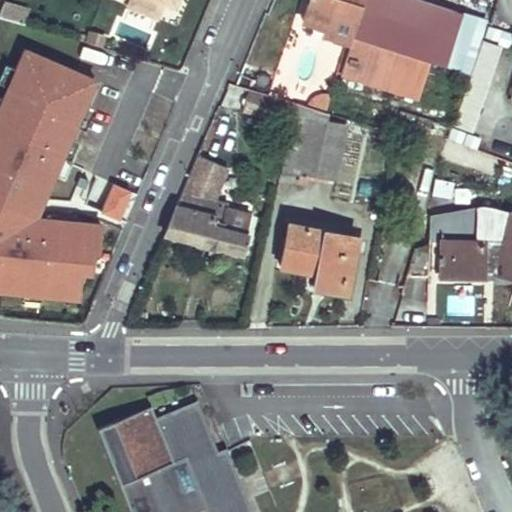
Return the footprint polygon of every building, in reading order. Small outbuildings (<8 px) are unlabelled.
[(6,0),(4,0),(2,15),(25,20),(28,4),(6,0)] [(167,6),(152,0),(132,0),(129,9),(160,22),(167,6)] [(180,0),(152,0),(167,6),(176,10),(180,0)] [(309,0),(302,21),(324,27),(350,35),(351,32),(353,33),(431,58),(445,62),(461,13),(422,0),(309,0)] [(488,21),(461,13),(445,62),(471,71),(488,21)] [(26,28),(0,20),(0,38),(18,43),(26,28)] [(350,35),(324,27),(321,34),(348,43),(350,35)] [(419,96),(431,58),(353,33),(341,71),(419,96)] [(62,39),(47,35),(37,60),(53,66),(62,39)] [(84,45),(62,39),(53,66),(73,72),(84,45)] [(121,71),(125,56),(110,52),(106,67),(121,71)] [(200,76),(125,56),(121,71),(195,91),(200,76)] [(480,74),(471,71),(466,83),(476,87),(480,74)] [(311,106),(326,110),(331,96),(328,95),(325,95),(322,95),(321,95),(319,96),(317,98),(315,99),(313,101),(312,103),(311,105),(311,106)] [(299,173),(300,171),(328,177),(339,126),(293,116),(281,169),(299,173)] [(349,128),(339,126),(328,177),(338,179),(349,128)] [(228,150),(205,140),(165,231),(242,251),(247,230),(221,223),(226,205),(212,202),(213,195),(198,191),(202,182),(212,187),(228,150)] [(121,218),(132,189),(110,180),(99,209),(121,218)] [(228,199),(213,195),(212,202),(226,205),(228,199)] [(250,211),(226,205),(221,223),(247,230),(250,211)] [(511,213),(483,205),(429,214),(428,237),(441,238),(439,273),(485,275),(486,270),(511,278),(511,213)] [(357,235),(288,221),(280,262),(316,269),(312,283),(347,289),(357,235)] [(71,249),(52,245),(47,271),(27,267),(15,290),(91,305),(97,266),(68,261),(71,249)] [(250,511),(224,450),(215,454),(193,404),(153,421),(148,409),(94,432),(127,511),(203,511),(204,511),(250,511)]
